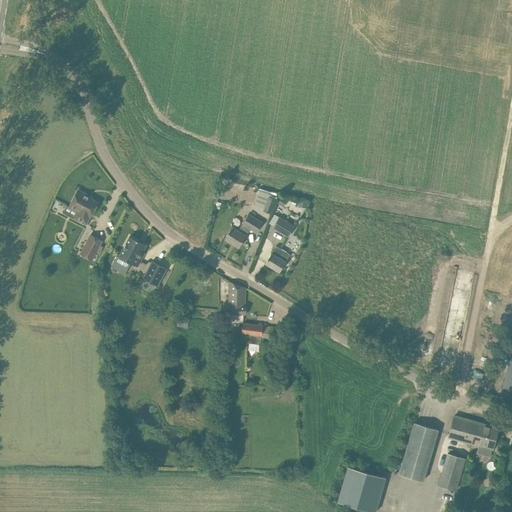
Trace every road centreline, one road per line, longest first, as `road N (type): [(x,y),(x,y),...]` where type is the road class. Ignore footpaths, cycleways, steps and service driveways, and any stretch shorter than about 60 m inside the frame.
road 1 (unclassified): [(511,420),(368,354),(160,226),(105,156),(74,80),(38,52)]
road 2 (track): [(453,395),(511,104)]
